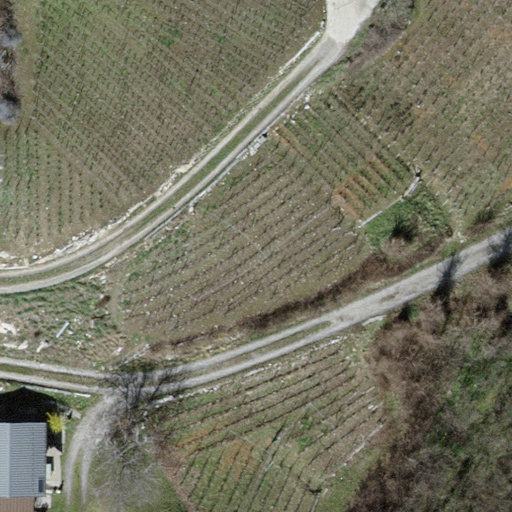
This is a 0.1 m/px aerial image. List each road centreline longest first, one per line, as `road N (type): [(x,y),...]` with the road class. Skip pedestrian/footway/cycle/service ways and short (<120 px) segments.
road 1 (track): [(511,231),(315,333),(225,362),(153,380),(0,366)]
road 2 (track): [(0,281),(35,276),(133,231),(206,176),(363,7),(358,0)]
